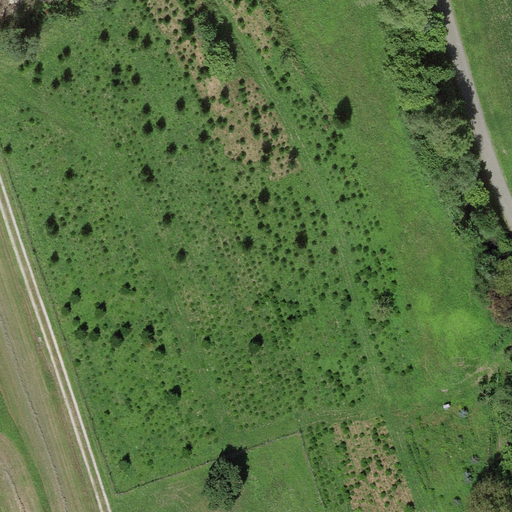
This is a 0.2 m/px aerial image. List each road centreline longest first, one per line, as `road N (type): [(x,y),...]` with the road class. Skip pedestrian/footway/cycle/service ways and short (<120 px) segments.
road 1 (track): [(0,211),(97,511)]
road 2 (track): [(511,224),(437,0)]
road 3 (track): [(511,508),(495,435),(511,361)]
